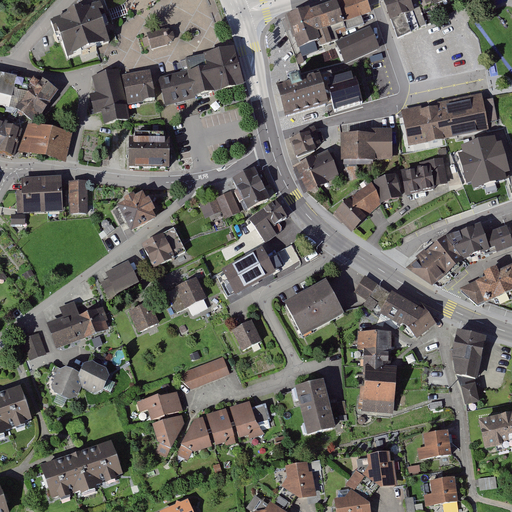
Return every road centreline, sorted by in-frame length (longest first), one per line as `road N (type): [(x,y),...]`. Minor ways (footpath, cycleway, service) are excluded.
road 1 (residential): [(0,337),(161,219),(190,183)]
road 2 (residential): [(6,172),(190,183)]
road 3 (residential): [(296,366),(264,305),(272,290),(342,245)]
road 4 (secondary): [(273,154),(238,13)]
road 5 (residential): [(511,207),(427,237),(384,272)]
road 6 (secondary): [(511,333),(384,272)]
